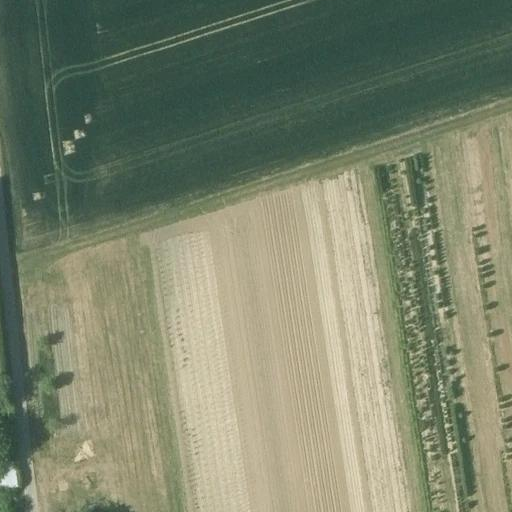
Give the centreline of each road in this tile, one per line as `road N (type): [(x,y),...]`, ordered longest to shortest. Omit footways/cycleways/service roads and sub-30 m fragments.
road 1 (track): [(511,107),(6,271)]
road 2 (track): [(0,210),(33,511)]
